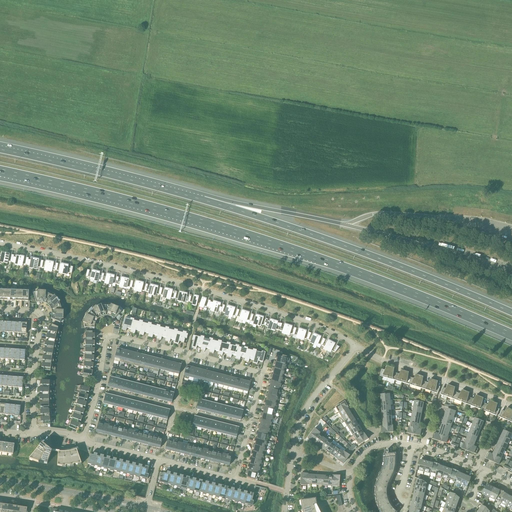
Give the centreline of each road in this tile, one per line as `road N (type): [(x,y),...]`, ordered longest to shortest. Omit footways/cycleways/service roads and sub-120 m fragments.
road 1 (motorway): [(0,171),(281,246),(511,335)]
road 2 (residential): [(356,344),(202,289),(0,242)]
road 3 (motorway): [(511,312),(201,199)]
road 4 (motorway): [(201,199),(0,149)]
road 5 (residential): [(81,439),(106,337),(186,353)]
road 6 (residential): [(235,479),(260,378),(186,353)]
road 7 (residential): [(511,404),(356,344)]
road 8 (residential): [(0,308),(42,320),(34,432)]
road 9 (motorway): [(346,224),(201,199)]
road 10 (residential): [(292,451),(304,410),(356,344)]
